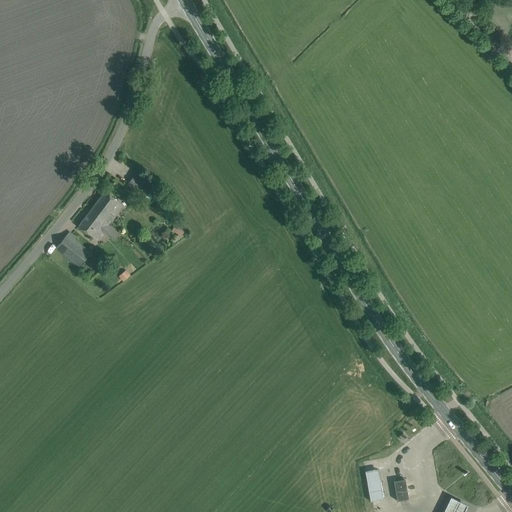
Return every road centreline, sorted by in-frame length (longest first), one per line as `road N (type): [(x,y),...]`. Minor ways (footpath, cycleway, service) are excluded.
road 1 (secondary): [(511,494),(375,322),(184,1)]
road 2 (unclassified): [(0,292),(75,206),(122,132),(158,17),(184,1)]
